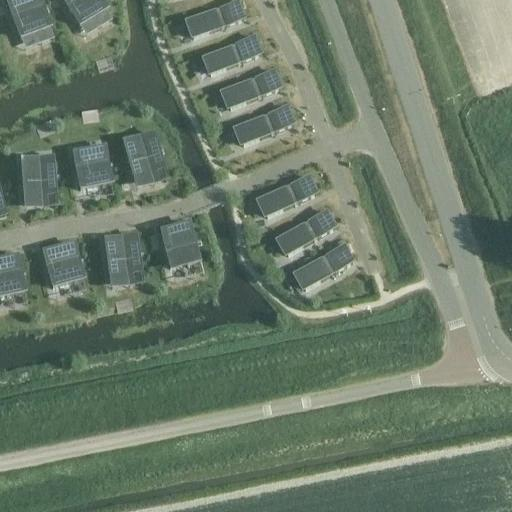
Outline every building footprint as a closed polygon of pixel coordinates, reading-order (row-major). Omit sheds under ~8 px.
[(25,0),(7,7),(20,42),(49,31),(37,0),(25,0)] [(60,0),(79,29),(105,13),(97,0),(60,0)] [(238,6),(186,25),(192,42),(244,23),(238,6)] [(254,41),(203,62),(210,79),(261,59),(254,41)] [(274,75),(223,96),(230,113),(281,93),(274,75)] [(287,111),(236,132),(243,150),(294,129),(287,111)] [(163,172),(152,137),(122,146),(133,181),(163,172)] [(111,187),(103,151),(73,157),(80,193),(111,187)] [(55,198),(52,161),(20,164),(23,201),(55,198)] [(309,181),(259,204),(267,221),(317,198),(309,181)] [(326,216),(278,244),(288,260),(336,232),(326,216)] [(160,236),(170,272),(186,267),(187,270),(201,266),(191,230),(179,234),(178,231),(160,236)] [(140,276),(135,239),(104,244),(109,280),(140,276)] [(43,255),(52,291),(82,283),(73,247),(43,255)] [(344,250),(296,278),(305,294),(353,267),(344,250)] [(0,263),(0,301),(24,296),(16,260),(0,263)]
